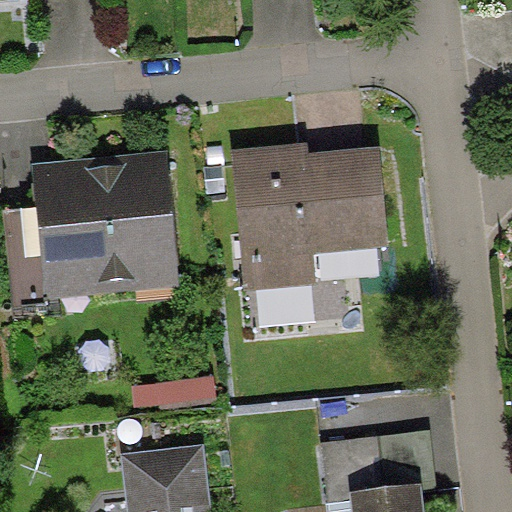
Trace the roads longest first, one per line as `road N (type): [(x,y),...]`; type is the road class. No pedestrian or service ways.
road 1 (residential): [(435,42),(487,511)]
road 2 (residential): [(0,89),(435,42)]
